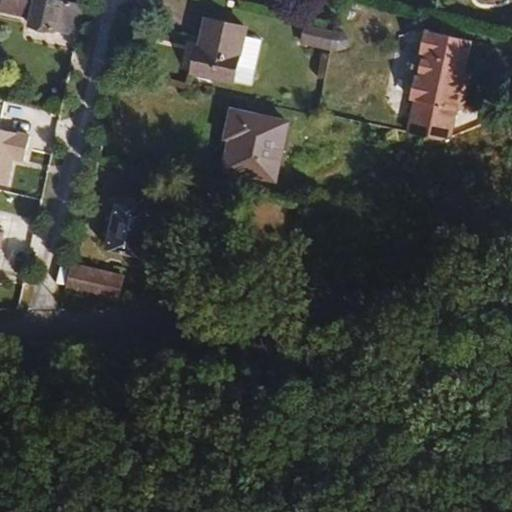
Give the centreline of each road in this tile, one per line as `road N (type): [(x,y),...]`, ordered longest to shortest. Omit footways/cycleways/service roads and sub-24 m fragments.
road 1 (residential): [(42,334),(511,326)]
road 2 (residential): [(115,0),(42,334)]
road 3 (track): [(0,404),(207,511)]
